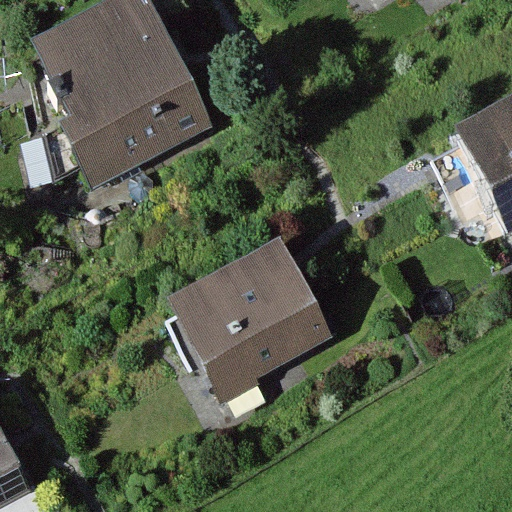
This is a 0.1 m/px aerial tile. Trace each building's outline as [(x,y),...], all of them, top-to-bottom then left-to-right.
[(369,0),(378,16),(408,0),(369,0)] [(102,186),(209,128),(144,5),(103,27),(113,43),(46,79),(54,94),(49,96),(59,113),(63,111),(73,129),(37,148),(28,133),(22,108),(0,119),(0,139),(1,144),(26,192),(51,178),(53,188),(80,174),(88,189),(100,183),(102,186)] [(509,243),(511,241),(511,121),(459,150),(509,243)] [(219,396),(323,339),(282,266),(197,312),(201,320),(197,338),(190,341),(219,396)] [(0,506),(28,492),(0,440),(0,506)]
